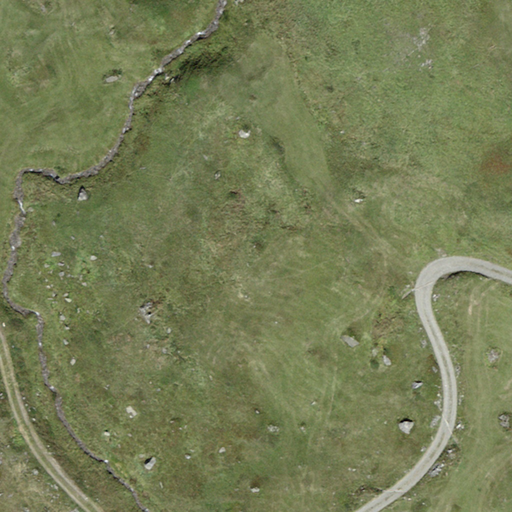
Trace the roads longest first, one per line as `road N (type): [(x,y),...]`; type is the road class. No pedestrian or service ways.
road 1 (track): [(511,282),(442,281),(420,312),(443,388),(441,423),(376,511)]
road 2 (track): [(94,511),(26,433),(0,353)]
